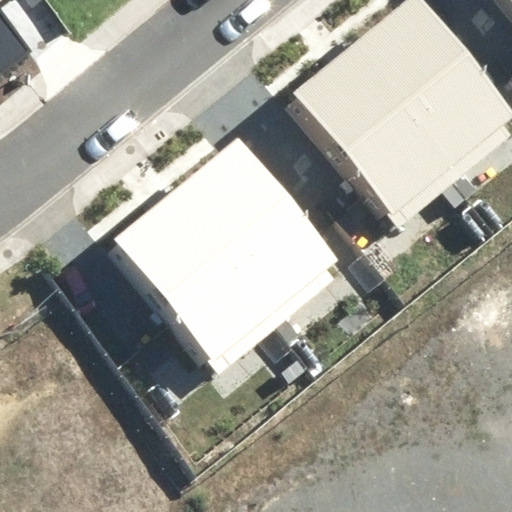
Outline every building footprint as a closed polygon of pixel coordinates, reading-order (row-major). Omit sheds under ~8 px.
[(511,110),(422,0),(406,0),(354,42),(461,175),(511,134),(504,125),(511,118),(511,110)] [(0,68),(28,48),(0,8),(0,68)] [(291,93),(398,225),(461,175),(354,42),(291,93)] [(177,184),(286,319),(336,280),(327,269),(339,259),(238,136),(177,184)] [(111,238),(219,372),(286,319),(177,184),(111,238)] [(402,368),(370,394),(413,448),(445,423),(402,368)] [(87,511),(77,452),(0,466),(0,511),(87,511)]
